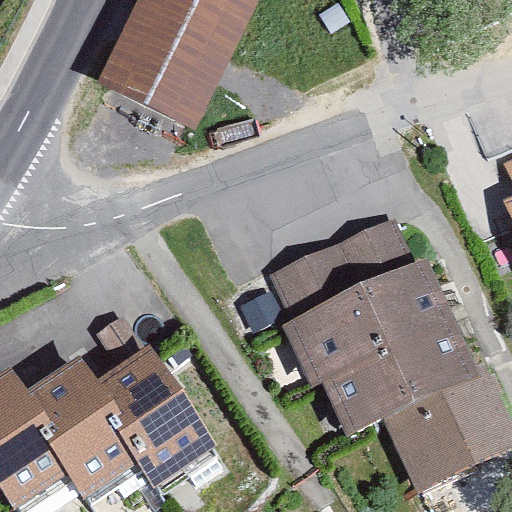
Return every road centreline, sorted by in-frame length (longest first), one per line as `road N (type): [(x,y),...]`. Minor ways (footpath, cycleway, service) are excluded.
road 1 (residential): [(0,225),(94,227),(391,116),(511,80)]
road 2 (tertiary): [(0,162),(84,0)]
